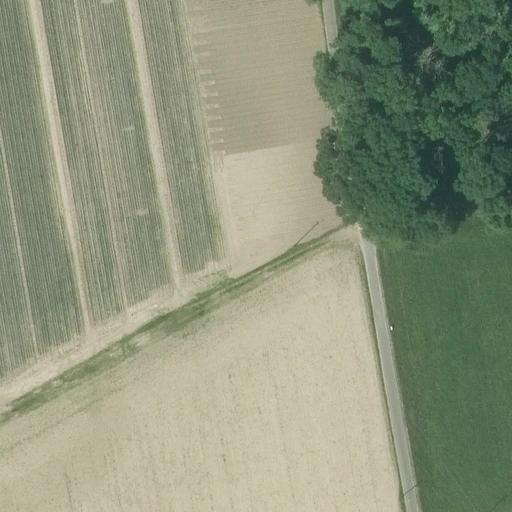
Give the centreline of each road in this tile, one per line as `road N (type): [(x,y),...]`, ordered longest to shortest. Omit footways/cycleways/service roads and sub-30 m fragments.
road 1 (track): [(0,417),(360,217),(511,197)]
road 2 (track): [(326,0),(410,511)]
